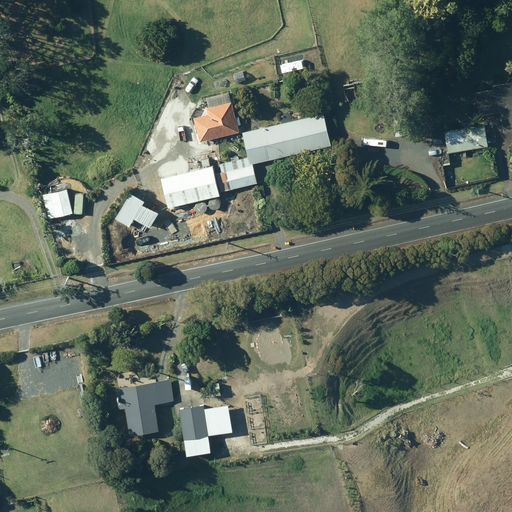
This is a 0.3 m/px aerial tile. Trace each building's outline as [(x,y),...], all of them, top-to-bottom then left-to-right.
[(511,133),(511,81),(476,86),(479,113),(501,110),(504,134),(511,133)] [(200,142),(239,132),(231,100),(192,110),(200,142)] [(250,163),(253,162),(331,144),(324,112),(244,130),(242,131),(248,155),(250,163)] [(444,128),(447,152),(488,147),(484,122),(444,128)] [(159,148),(167,132),(156,127),(148,143),(159,148)] [(250,163),(248,155),(180,173),(187,200),(258,181),(253,162),(250,163)] [(158,213),(139,203),(131,218),(150,229),(158,213)] [(261,335),(253,336),(256,350),(264,349),(261,335)] [(113,408),(124,406),(129,434),(160,429),(155,405),(175,401),(170,372),(109,383),(113,408)] [(220,394),(219,381),(207,382),(208,395),(220,394)] [(203,402),(189,404),(187,392),(180,393),(182,405),(178,406),(182,438),(206,435),(206,433),(215,432),(212,411),(204,412),(203,402)]
